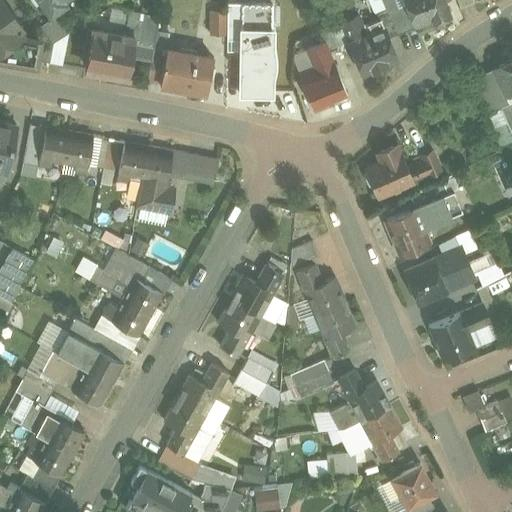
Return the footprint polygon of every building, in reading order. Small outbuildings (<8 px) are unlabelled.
[(23,24),(5,0),(0,0),(0,56),(35,62),(36,58),(40,38),(39,37),(24,35),(19,28),(22,27),(21,26),(23,24)] [(35,0),(37,2),(39,0),(42,0),(51,12),(64,3),(61,0),(35,0)] [(408,2),(400,5),(397,0),(384,0),(388,9),(399,34),(419,26),(418,23),(417,24),(408,2)] [(451,12),(446,0),(407,0),(408,2),(417,24),(418,23),(433,17),(434,19),(451,12)] [(239,90),(239,93),(242,93),(242,92),(269,92),(269,93),(272,93),(272,90),(271,91),(271,71),(272,71),(272,69),(271,69),(271,52),(272,52),(272,50),(271,50),(272,30),(273,30),(273,27),(272,27),(272,3),(265,3),(265,2),(262,2),(262,3),(227,3),(227,39),(241,39),(240,90),(239,90)] [(225,8),(211,8),(211,33),(225,33),(225,8)] [(160,15),(129,9),(127,20),(131,21),(129,31),(156,36),(157,29),(160,15)] [(399,34),(388,9),(376,14),(379,21),(381,20),(389,39),(399,34)] [(315,16),(296,24),(308,51),(327,43),(315,16)] [(367,34),(359,16),(343,23),(365,75),(398,60),(389,39),(381,20),(379,21),(370,25),(373,32),(367,34)] [(63,35),(53,17),(41,24),(45,29),(53,41),(63,35)] [(129,31),(98,26),(91,31),(84,62),(89,68),(128,75),(132,54),(152,58),(153,54),(156,36),(129,31)] [(53,41),(45,29),(39,33),(39,37),(40,38),(36,58),(49,61),(53,41)] [(170,32),(157,29),(156,36),(153,54),(164,56),(166,47),(168,47),(170,32)] [(63,35),(53,41),(49,61),(62,63),(68,33),(68,32),(63,35)] [(327,43),(308,51),(317,74),(303,80),(316,110),(349,96),(327,43)] [(168,47),(166,47),(164,56),(160,79),(160,81),(207,89),(214,56),(168,47)] [(164,56),(153,54),(152,58),(148,77),(160,79),(164,56)] [(511,58),(493,67),(494,69),(474,78),(488,111),(501,106),(511,130),(511,129),(511,58)] [(18,124),(0,120),(0,164),(0,165),(9,166),(18,124)] [(38,124),(30,123),(27,139),(35,140),(38,124)] [(70,130),(46,126),(39,164),(51,166),(52,159),(64,161),(70,130)] [(93,135),(70,130),(64,161),(76,164),(74,171),(86,173),(93,135)] [(109,138),(101,137),(98,152),(106,154),(109,138)] [(117,140),(109,138),(106,154),(114,155),(117,140)] [(148,145),(125,140),(117,179),(129,181),(131,174),(142,177),(148,145)] [(189,152),(148,145),(142,177),(137,202),(170,209),(174,188),(165,187),(169,166),(185,170),(189,152)] [(397,145),(377,153),(380,161),(368,166),(370,170),(368,171),(368,173),(368,176),(369,177),(370,180),(373,183),(375,183),(381,196),(422,178),(415,164),(407,168),(397,145)] [(434,151),(414,160),(415,164),(422,178),(442,169),(434,151)] [(455,192),(440,199),(448,217),(463,211),(455,192)] [(440,199),(387,222),(401,253),(432,240),(426,227),(448,217),(440,199)] [(312,239),(292,247),(290,265),(317,254),(312,239)] [(34,259),(11,246),(0,265),(0,294),(11,301),(34,259)] [(461,247),(406,270),(419,300),(470,278),(472,273),(461,247)] [(286,265),(271,256),(266,265),(282,274),(286,265)] [(335,276),(322,281),(314,263),(298,270),(315,312),(345,300),(335,276)] [(266,265),(256,282),(244,276),(232,298),(260,314),(282,274),(266,265)] [(170,277),(156,270),(153,276),(166,284),(170,277)] [(220,290),(229,296),(242,276),(233,270),(220,290)] [(162,291),(128,273),(123,282),(129,286),(123,297),(150,312),(162,291)] [(288,294),(281,293),(280,308),(284,310),(286,310),(288,294)] [(294,295),(288,294),(286,310),(284,323),(296,319),(293,307),(294,295)] [(150,312),(123,297),(117,308),(110,304),(104,315),(139,334),(150,312)] [(260,314),(232,298),(219,321),(231,328),(222,344),(238,353),(260,314)] [(345,300),(315,312),(332,354),(349,347),(341,329),(355,324),(345,300)] [(484,302),(431,325),(445,358),(476,345),(470,330),(492,321),(484,302)] [(280,308),(273,306),(268,315),(283,321),(284,310),(280,308)] [(116,340),(92,326),(87,336),(126,358),(132,348),(116,340)] [(124,362),(69,330),(57,352),(112,383),(124,362)] [(134,341),(120,333),(116,340),(131,348),(134,341)] [(291,338),(282,341),(286,353),(295,351),(291,338)] [(57,352),(54,350),(42,371),(100,404),(112,383),(57,352)] [(262,357),(250,350),(245,358),(246,359),(241,368),(266,383),(273,371),(265,367),(270,360),(263,356),(262,357)] [(206,373),(197,368),(193,375),(190,373),(177,396),(205,412),(228,372),(212,363),(206,373)] [(266,383),(241,368),(234,381),(260,395),(266,383)] [(55,384),(29,369),(23,379),(50,394),(55,384)] [(327,370),(295,384),(300,396),(333,382),(327,370)] [(377,380),(364,387),(355,370),(339,378),(354,406),(361,419),(390,403),(377,380)] [(496,384),(467,394),(481,431),(511,419),(511,391),(501,396),(496,384)] [(205,412),(177,396),(164,419),(176,426),(167,443),(183,452),(205,412)] [(345,403),(330,411),(340,429),(345,428),(361,419),(354,406),(348,409),(345,403)] [(390,403),(361,419),(383,459),(399,450),(389,433),(402,426),(390,403)] [(92,417),(78,409),(74,417),(88,424),(92,417)] [(84,432),(49,413),(44,423),(50,427),(44,436),(73,452),(84,432)] [(44,436),(34,431),(27,444),(30,446),(25,455),(40,464),(41,462),(61,473),(73,452),(44,436)] [(193,463),(165,447),(158,460),(186,475),(193,463)] [(355,451),(327,453),(329,477),(357,475),(355,451)] [(61,473),(41,462),(40,464),(33,476),(39,479),(53,487),(61,473)] [(247,462),(244,479),(267,482),(270,466),(247,462)] [(415,466),(414,462),(404,467),(406,471),(393,478),(407,504),(407,505),(428,494),(435,490),(421,463),(415,466)] [(192,492),(140,463),(131,480),(138,484),(125,507),(143,511),(180,511),(187,500),(192,492)] [(53,487),(39,479),(34,487),(48,495),(53,487)] [(293,503),(291,481),(281,482),(282,504),(293,503)] [(220,511),(231,488),(205,482),(203,490),(201,495),(202,496),(201,497),(192,492),(187,500),(208,511),(220,511)] [(38,511),(44,502),(10,483),(4,493),(11,497),(5,507),(14,511),(38,511)] [(257,491),(260,510),(282,506),(279,487),(257,491)] [(428,494),(407,505),(407,504),(395,510),(395,511),(423,511),(435,506),(428,494)] [(14,511),(5,507),(0,503),(0,511),(14,511)]
